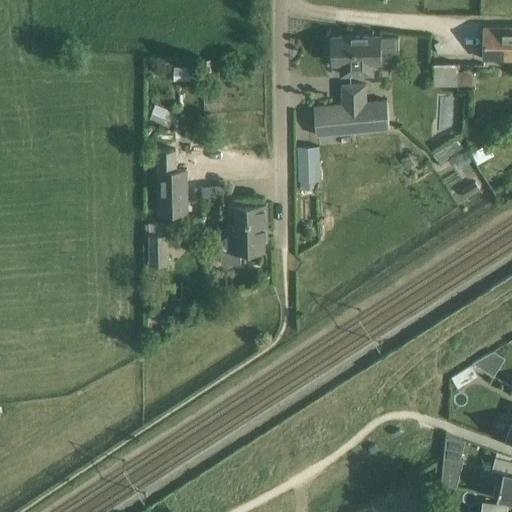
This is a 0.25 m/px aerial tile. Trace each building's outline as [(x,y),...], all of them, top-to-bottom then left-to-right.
[(511,58),(511,28),(485,28),(484,58),(511,58)] [(381,35),(331,36),(332,63),(344,63),(344,69),(342,69),(342,75),(373,74),(372,62),(382,62),(399,61),(398,37),(381,37),(381,35)] [(458,85),(457,64),(433,64),(433,85),(458,85)] [(366,102),(366,84),(343,85),(343,104),(314,107),(317,135),(389,129),(386,100),(366,102)] [(489,144),(461,156),(466,167),(494,156),(489,144)] [(314,180),(313,146),(297,146),(298,181),(314,180)] [(408,155),(402,159),(408,169),(415,165),(408,155)] [(187,213),(186,169),(158,169),(159,213),(187,213)] [(475,181),(461,190),(466,198),(480,189),(475,181)] [(240,265),(240,251),(265,250),(264,221),(267,221),(266,203),(229,204),(230,234),(220,235),(220,265),(240,265)] [(167,264),(168,234),(148,235),(148,264),(167,264)] [(494,373),(503,355),(488,347),(479,365),(494,373)] [(441,477),(441,483),(443,483),(455,486),(463,458),(459,457),(464,440),(445,433),(444,447),(441,477)] [(511,460),(495,456),(492,469),(498,471),(492,495),(511,499),(511,460)] [(482,501),(481,511),(506,511),(507,504),(482,501)]
